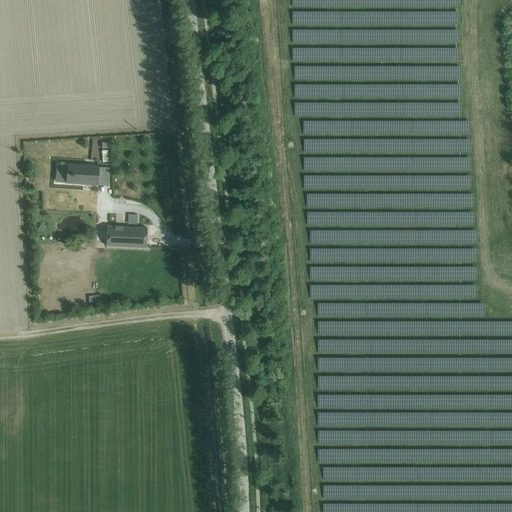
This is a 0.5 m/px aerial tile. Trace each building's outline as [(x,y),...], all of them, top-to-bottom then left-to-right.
[(98,185),(99,167),(57,164),(55,182),(98,185)] [(99,167),(98,185),(108,186),(109,168),(99,167)] [(128,214),(128,224),(136,224),(137,215),(128,214)] [(41,224),(38,229),(43,233),(47,227),(41,224)] [(108,226),(107,246),(146,248),(147,228),(108,226)] [(430,267),(420,266),(419,275),(428,276),(430,267)] [(372,284),(372,294),(478,295),(478,285),(372,284)] [(427,313),(428,303),(420,303),(419,313),(427,313)] [(320,350),(511,351),(511,338),(462,338),(462,340),(320,338),(320,350)] [(353,387),(511,387),(511,356),(353,356),(353,355),(320,354),(320,390),(353,390),(353,387)] [(352,408),(352,405),(511,405),(511,394),(352,393),(352,391),(321,391),(320,408),(352,408)] [(405,425),(405,412),(352,411),(352,409),(320,409),(320,424),(405,425)] [(511,411),(413,411),(413,424),(511,424),(511,411)] [(352,428),(320,428),(320,444),(352,444),(351,442),(495,441),(495,430),(403,431),(352,431),(352,428)] [(375,447),(375,459),(447,461),(448,451),(434,451),(434,449),(375,447)] [(345,459),(344,448),(322,450),(322,460),(345,459)] [(451,459),(495,460),(495,450),(451,449),(451,459)] [(510,479),(510,466),(324,465),(324,479),(510,479)] [(511,511),(511,482),(325,486),(325,511),(348,510),(347,511),(511,511)]
